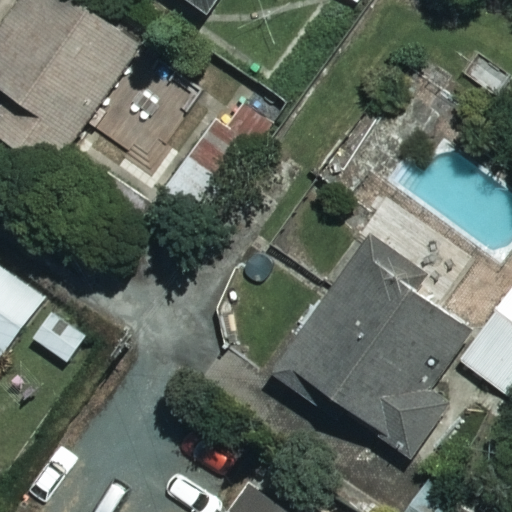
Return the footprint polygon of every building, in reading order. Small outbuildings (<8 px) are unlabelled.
[(145,40),(87,0),(22,0),(0,32),(0,78),(10,85),(0,98),(0,126),(56,166),(145,40)] [(395,55),(364,33),(326,85),(356,107),(395,55)] [(348,121),(318,98),(282,144),(312,168),(348,121)] [(228,181),(197,156),(155,209),(187,234),(228,181)] [(511,279),(394,199),(277,371),(327,405),(333,396),(419,454),(453,403),(433,389),(456,356),(511,393),(511,279)] [(47,296),(0,261),(0,356),(2,358),(47,296)] [(312,511),(253,465),(215,511),(312,511)] [(465,511),(471,503),(427,481),(411,511),(465,511)]
